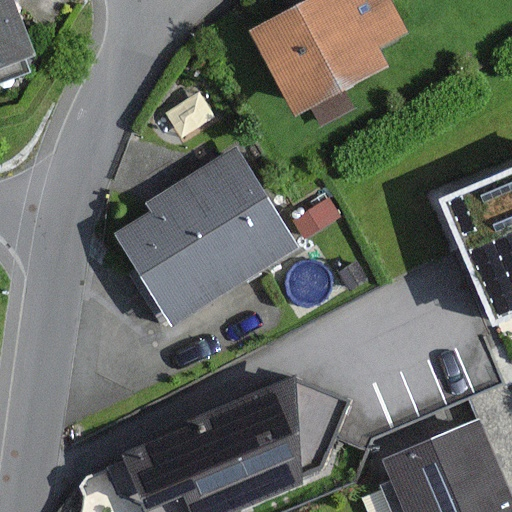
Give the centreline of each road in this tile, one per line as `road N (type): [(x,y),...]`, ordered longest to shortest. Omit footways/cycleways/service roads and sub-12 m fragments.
road 1 (residential): [(32,511),(60,354),(76,191)]
road 2 (residential): [(76,191),(156,0)]
